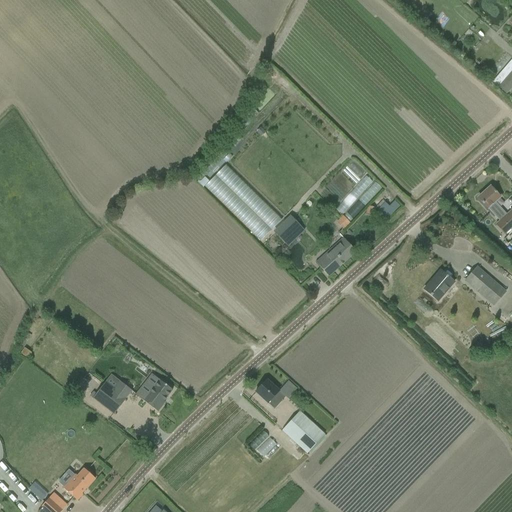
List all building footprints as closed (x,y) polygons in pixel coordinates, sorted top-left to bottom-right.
[(472,31),(459,46),(465,51),(478,36),(472,31)] [(511,70),(497,88),(505,95),(511,87),(511,70)] [(511,228),(511,210),(507,215),(494,202),(499,197),(490,187),(478,199),(487,209),(488,209),(489,208),(500,221),(495,225),(504,235),(511,228)] [(389,207),(381,214),(387,219),(399,206),(394,201),(389,207)] [(367,207),(365,214),(373,216),(375,209),(367,207)] [(342,216),(336,222),(343,229),(349,223),(342,216)] [(291,218),(274,234),(287,247),(303,231),(291,218)] [(511,239),(508,235),(503,240),(507,244),(511,249),(511,239)] [(316,263),(322,270),(328,277),(356,253),(349,245),(343,238),(316,263)] [(418,277),(422,281),(433,269),(429,265),(418,277)] [(465,282),(472,288),(493,306),(505,292),(477,268),(465,282)] [(430,283),(424,290),(431,296),(437,302),(454,282),(448,277),(440,271),(441,272),(431,284),(430,283)] [(24,349),(20,355),(27,359),(31,354),(24,349)] [(267,404),(273,409),(284,397),(274,387),(266,380),(255,392),(267,404)] [(159,381),(144,401),(158,412),(164,403),(163,402),(172,391),(159,381)] [(105,383),(92,399),(113,415),(131,391),(120,382),(114,390),(105,383)] [(306,454),(324,435),(299,412),(281,431),(306,454)] [(256,448),(268,459),(280,446),(268,435),(256,448)] [(69,482),(63,489),(70,494),(77,501),(83,495),(82,494),(95,479),(87,472),(84,469),(77,476),(76,475),(69,482)] [(41,501),(45,498),(31,486),(28,489),(41,501)] [(49,498),(41,507),(46,511),(60,511),(62,510),(49,498)]
